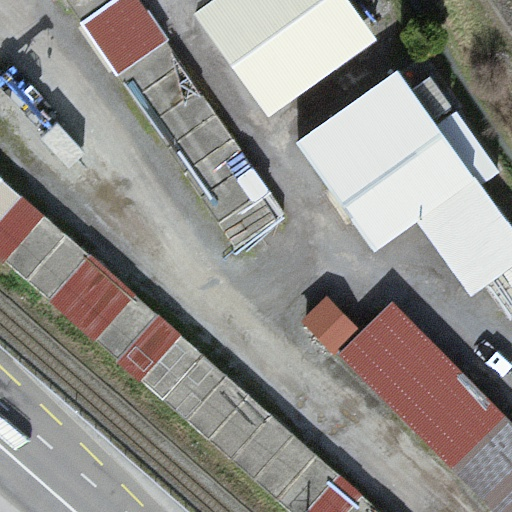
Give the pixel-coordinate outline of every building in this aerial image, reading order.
[(72,0),(229,223),(274,191),(139,0),(72,0)] [(335,0),(256,0),(227,22),(282,97),(363,37),(335,0)] [(406,75),(305,147),(378,251),(480,179),(406,75)] [(377,511),(31,201),(0,235),(0,250),(291,511),(377,511)] [(511,511),(511,442),(444,378),(402,422),(498,511),(511,511)]
